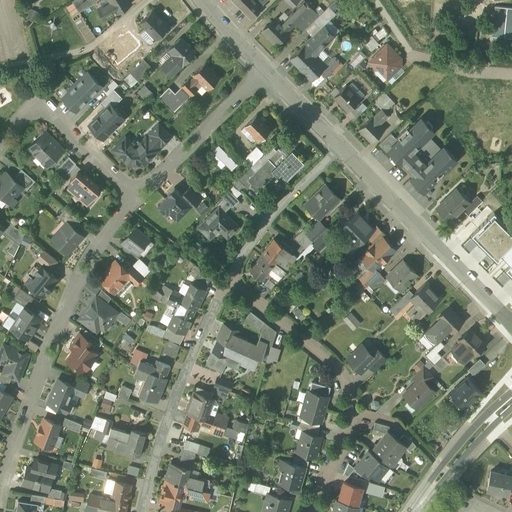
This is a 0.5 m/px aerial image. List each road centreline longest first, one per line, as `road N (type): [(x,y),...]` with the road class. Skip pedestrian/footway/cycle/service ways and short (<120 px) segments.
road 1 (residential): [(132,200),(68,304),(0,487)]
road 2 (residential): [(228,279),(333,363),(345,385),(352,413),(310,511)]
road 3 (residential): [(228,279),(174,403),(143,511)]
road 4 (tertiary): [(511,326),(340,148)]
road 5 (residential): [(264,72),(132,200)]
road 6 (residential): [(132,200),(51,118),(22,120),(0,143)]
road 7 (residential): [(340,148),(257,234),(228,279)]
road 8 (residential): [(151,0),(93,47),(0,68)]
road 9 (tertiary): [(414,511),(511,401)]
